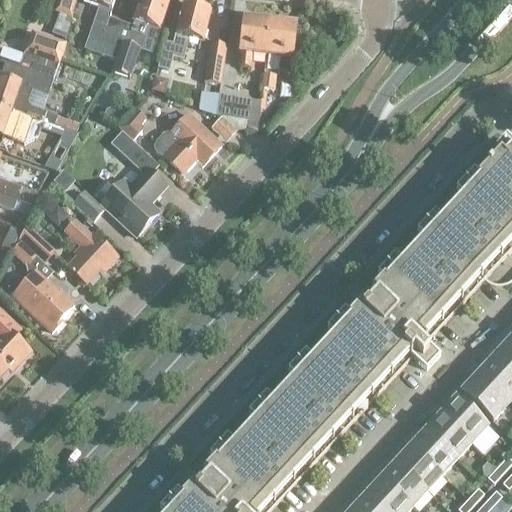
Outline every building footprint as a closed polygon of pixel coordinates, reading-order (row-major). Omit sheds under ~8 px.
[(77,0),(58,0),(54,14),(59,16),(51,36),(65,41),(71,20),(71,21),(77,0)] [(84,0),(84,3),(99,9),(83,52),(113,63),(123,25),(108,20),(115,1),(113,0),(84,0)] [(123,25),(113,63),(115,63),(111,75),(129,82),(140,53),(141,53),(146,39),(142,38),(146,28),(158,32),(168,2),(166,1),(165,0),(140,0),(131,28),(123,25)] [(196,8),(195,10),(184,7),(180,21),(178,20),(174,38),(172,46),(166,45),(164,52),(162,52),(157,71),(169,74),(173,60),(182,62),(187,41),(201,45),(209,14),(206,13),(206,10),(205,9),(204,9),(202,8),(201,8),(199,7),(197,8),(196,8)] [(264,60),(268,24),(243,21),(237,67),(250,69),(251,58),(264,60)] [(268,24),(264,60),(268,60),(266,73),(289,76),(290,74),(296,27),(268,24)] [(26,50),(60,63),(66,46),(31,34),(26,50)] [(220,88),(227,49),(209,46),(202,85),(220,88)] [(60,63),(26,50),(19,70),(53,83),(60,63)] [(137,95),(146,65),(140,63),(130,93),(137,95)] [(25,119),(53,128),(76,136),(80,127),(57,119),(56,120),(31,110),(25,104),(30,91),(48,97),(53,83),(19,70),(4,65),(0,77),(0,110),(15,116),(25,119)] [(273,93),(275,79),(263,77),(262,91),(273,93)] [(260,104),(251,103),(220,97),(216,119),(235,122),(234,126),(246,129),(246,130),(257,132),(260,104)] [(11,127),(15,116),(0,110),(0,138),(2,139),(6,140),(12,142),(16,129),(11,127)] [(135,128),(142,121),(134,114),(119,132),(133,143),(141,134),(135,128)] [(188,118),(175,132),(171,136),(167,135),(161,138),(156,144),(153,151),(157,156),(163,159),(182,176),(200,156),(208,163),(221,149),(188,118)] [(31,133),(29,143),(57,147),(58,137),(31,133)] [(62,135),(61,146),(83,148),(85,138),(62,135)] [(111,147),(120,155),(131,143),(122,135),(111,147)] [(193,490),(172,511),(271,511),(412,360),(418,365),(426,373),(430,369),(436,362),(440,358),(432,350),(426,345),(511,252),(511,151),(509,149),(371,298),(375,302),(368,311),(367,310),(365,312),(361,308),(202,479),(207,484),(200,492),(199,491),(197,493),(193,490)] [(0,198),(16,204),(31,209),(37,195),(21,190),(21,191),(0,183),(0,158),(1,156),(0,155),(0,198)] [(146,173),(130,191),(124,185),(101,209),(136,241),(158,217),(147,207),(153,201),(154,202),(165,191),(146,173)] [(93,226),(104,214),(83,195),(73,207),(93,226)] [(0,209),(13,214),(16,204),(0,198),(0,209)] [(75,260),(66,270),(86,289),(103,270),(106,273),(117,261),(92,238),(91,240),(75,225),(65,235),(81,250),(74,258),(75,260)] [(0,252),(9,257),(20,234),(10,229),(0,252)] [(44,267),(54,255),(27,230),(17,241),(44,267)] [(27,269),(35,260),(20,247),(12,256),(27,269)] [(36,275),(28,284),(13,300),(40,325),(42,322),(52,331),(70,311),(62,304),(65,301),(45,283),(36,275)] [(16,370),(30,355),(3,331),(0,334),(0,380),(12,367),(16,370)] [(511,337),(510,337),(511,339),(511,342),(497,358),(511,372),(511,337)] [(511,403),(511,372),(497,358),(480,377),(510,405),(511,403)] [(510,405),(480,377),(462,396),(493,424),(510,405)] [(441,420),(471,448),(486,431),(456,403),(441,420)] [(471,448),(441,420),(426,435),(456,464),(471,448)] [(456,464),(426,435),(412,451),(408,447),(408,448),(442,479),(456,464)] [(470,455),(485,468),(501,451),(486,437),(470,455)] [(442,479),(408,448),(393,464),(427,495),(442,479)] [(497,472),(503,478),(511,468),(511,466),(507,461),(497,472)] [(427,495),(393,464),(379,479),(378,478),(378,479),(412,511),(427,495)] [(503,478),(497,472),(487,483),(493,488),(503,478)] [(511,490),(511,477),(502,488),(509,494),(511,490)] [(411,511),(412,511),(378,479),(377,480),(377,481),(364,496),(381,511),(411,511)] [(468,504),(474,510),(484,499),(478,493),(468,504)] [(381,511),(364,496),(349,511),(381,511)] [(480,511),(492,511),(496,508),(489,503),(480,511)]
